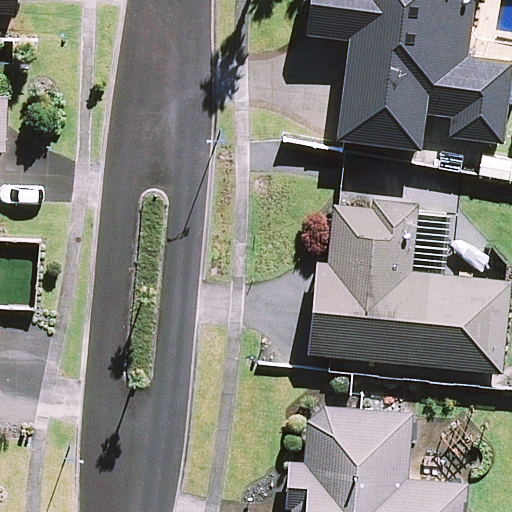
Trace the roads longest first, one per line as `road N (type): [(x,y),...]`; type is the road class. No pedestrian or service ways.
road 1 (residential): [(161,82),(186,194),(172,384),(123,483)]
road 2 (residential): [(123,483),(106,381),(119,191),(161,82)]
